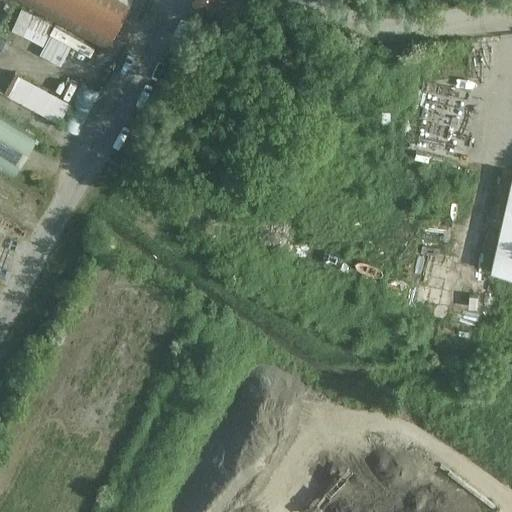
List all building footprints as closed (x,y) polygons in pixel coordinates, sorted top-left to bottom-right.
[(130,0),(5,0),(101,53),(130,0)] [(75,106),(20,75),(8,97),(63,128),(75,106)] [(84,82),(80,91),(74,89),(70,98),(79,101),(69,127),(85,133),(102,90),(84,82)] [(0,115),(0,166),(15,176),(38,138),(0,115)] [(511,276),(511,197),(494,273),(511,276)]
